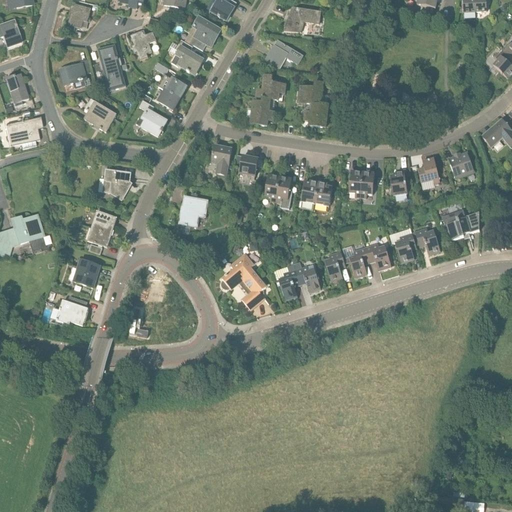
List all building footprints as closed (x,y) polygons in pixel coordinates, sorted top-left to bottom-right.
[(138,0),(120,0),(119,4),(129,6),(128,9),(137,10),(138,0)] [(165,0),(164,7),(184,10),(186,0),(165,0)] [(212,14),(226,22),(233,10),(227,6),(230,1),(228,0),(215,0),(219,2),(212,14)] [(418,0),(417,7),(436,10),(437,1),(430,0),(418,0)] [(475,13),(474,0),(462,0),(464,14),(475,13)] [(485,0),(474,0),(475,13),(486,13),(485,0)] [(90,12),(82,10),(73,7),(68,26),(85,30),(90,12)] [(284,28),(284,33),(301,34),(304,24),(319,26),(321,14),(290,10),(284,28)] [(164,24),(150,20),(148,27),(162,31),(164,24)] [(193,28),(184,43),(192,48),(193,47),(203,52),(207,46),(211,48),(220,33),(199,20),(194,29),(193,28)] [(14,27),(13,23),(0,28),(7,48),(7,49),(21,44),(20,44),(15,29),(17,29),(16,26),(14,27)] [(156,43),(153,35),(146,38),(144,33),(131,39),(140,62),(148,59),(146,56),(152,54),(149,46),(156,43)] [(192,48),(184,43),(181,42),(177,48),(181,50),(177,57),(176,56),(171,65),(178,69),(179,67),(194,76),(203,62),(189,54),(192,48)] [(303,58),(278,43),(275,48),(274,48),(264,65),(265,65),(261,73),(273,74),(275,71),(277,72),(286,58),(298,66),(303,58)] [(503,51),(511,59),(511,45),(510,43),(503,51)] [(126,88),(115,47),(98,52),(101,65),(91,67),(96,85),(112,80),(115,91),(126,88)] [(493,67),(508,81),(511,76),(511,68),(508,64),(511,59),(503,51),(496,59),(498,61),(493,67)] [(91,74),(88,61),(81,63),(81,67),(60,73),(64,87),(86,81),(84,76),(91,74)] [(158,64),(154,70),(166,77),(169,71),(158,64)] [(14,77),(5,80),(12,102),(20,99),(21,103),(28,100),(24,88),(22,88),(21,85),(23,84),(20,76),(15,78),(14,77)] [(158,88),(180,101),(186,90),(169,79),(168,81),(165,79),(162,81),(158,88)] [(262,100),(270,101),(278,102),(279,95),(284,95),(285,87),(272,86),(273,80),(264,79),(263,92),(257,91),(256,100),(262,100)] [(312,107),(320,108),(323,87),(314,86),(314,91),(301,89),(299,105),(312,106),(312,107)] [(154,95),(161,99),(158,103),(173,112),(174,111),(173,111),(180,101),(158,88),(154,95)] [(140,94),(137,99),(148,105),(151,100),(140,94)] [(269,114),(270,101),(262,100),(261,105),(253,104),(251,120),(259,121),(258,127),(267,128),(268,122),(273,123),(274,115),(269,114)] [(84,121),(106,134),(116,116),(91,101),(84,113),(88,115),(84,121)] [(154,109),(143,102),(139,109),(146,114),(142,121),(140,119),(136,126),(158,138),(166,123),(151,115),(154,109)] [(320,108),(312,107),(311,115),(305,114),(304,122),(310,123),(309,127),(326,129),(328,109),(320,108)] [(6,127),(10,148),(22,146),(23,150),(36,148),(35,143),(40,142),(37,127),(42,126),(40,119),(27,122),(27,120),(22,121),(22,123),(21,124),(17,124),(6,127)] [(511,132),(502,122),(483,139),(491,149),(502,139),(511,149),(511,147),(511,135),(510,133),(511,132)] [(222,152),(214,150),(211,163),(218,165),(216,175),(225,177),(227,167),(229,167),(232,152),(223,150),(222,152)] [(454,160),(448,162),(455,181),(474,174),(467,155),(461,157),(454,159),(454,160)] [(258,161),(243,158),(239,174),(255,178),(258,161)] [(433,185),(440,184),(434,160),(422,163),(424,170),(418,172),(421,185),(433,183),(433,185)] [(507,182),(511,174),(503,171),(500,179),(507,182)] [(130,176),(107,173),(105,182),(113,183),(111,195),(122,201),(131,186),(129,185),(130,177),(130,176)] [(354,200),(360,200),(363,174),(362,173),(362,174),(351,173),(349,195),(355,195),(354,200)] [(363,174),(360,200),(366,201),(366,196),(372,197),(374,175),(364,174),(363,174)] [(395,178),(390,179),(393,198),(408,196),(404,174),(395,175),(395,178)] [(270,203),(275,204),(280,178),(279,178),(279,179),(268,177),(265,198),(270,199),(270,203)] [(281,178),(280,178),(275,204),(281,205),(280,209),(289,211),(291,203),(294,204),(297,187),(291,186),(292,181),(281,179),(281,178)] [(301,204),(315,206),(318,184),(310,183),(309,185),(304,184),(301,204)] [(318,184),(315,206),(329,209),(332,189),(327,188),(328,186),(318,184)] [(181,212),(179,226),(197,228),(198,217),(205,218),(207,203),(185,199),(183,212),(181,212)] [(479,215),(465,219),(463,212),(442,218),(444,225),(447,234),(449,233),(452,243),(464,239),(463,237),(469,235),(469,236),(479,233),(479,215)] [(87,242),(107,249),(116,220),(97,213),(87,242)] [(16,234),(9,236),(13,249),(20,246),(19,245),(43,238),(37,218),(21,223),(20,220),(12,223),(16,234)] [(421,249),(425,247),(428,257),(440,253),(437,244),(434,232),(428,233),(427,229),(415,233),(412,235),(411,235),(416,251),(417,250),(420,249),(421,249)] [(395,245),(399,256),(402,265),(414,262),(411,252),(416,250),(416,251),(411,235),(410,230),(389,237),(392,246),(395,245)] [(0,237),(0,257),(9,260),(12,249),(13,249),(9,236),(8,235),(0,237)] [(249,245),(249,253),(257,252),(256,245),(249,245)] [(378,245),(365,249),(370,265),(371,265),(376,263),(379,272),(391,269),(384,248),(379,249),(378,245)] [(88,253),(90,254),(100,257),(102,250),(93,247),(91,246),(88,253)] [(370,265),(365,249),(354,253),(355,257),(349,259),(355,280),(367,276),(364,267),(369,265),(370,265)] [(346,269),(345,266),(341,253),(329,257),(330,261),(324,263),(331,284),(343,280),(340,270),(346,269)] [(231,267),(234,271),(227,277),(226,276),(225,277),(225,278),(222,281),(223,283),(222,287),(223,289),(225,291),(227,291),(229,290),(231,292),(242,282),(251,294),(242,302),(251,313),(261,304),(258,301),(262,297),(263,296),(263,294),(262,292),(266,289),(260,281),(250,270),(254,266),(245,255),(231,267)] [(93,290),(100,268),(81,261),(73,282),(93,290)] [(300,264),(293,266),(300,288),(301,287),(306,285),(309,295),(321,291),(318,282),(314,270),(308,272),(307,267),(302,269),(300,264)] [(294,289),(299,287),(299,288),(300,288),(293,266),(287,268),(287,269),(274,273),(277,283),(279,282),(286,302),(297,299),(294,289)] [(79,307),(63,302),(59,313),(58,312),(55,322),(69,326),(70,324),(73,325),(83,328),(88,311),(79,307)] [(36,322),(39,313),(31,310),(28,319),(36,322)] [(137,312),(132,311),(127,337),(147,341),(149,333),(140,331),(138,331),(139,325),(141,313),(137,312)] [(436,498),(435,502),(434,511),(436,511),(444,511),(445,509),(449,509),(449,511),(456,511),(463,511),(464,501),(436,498)]
